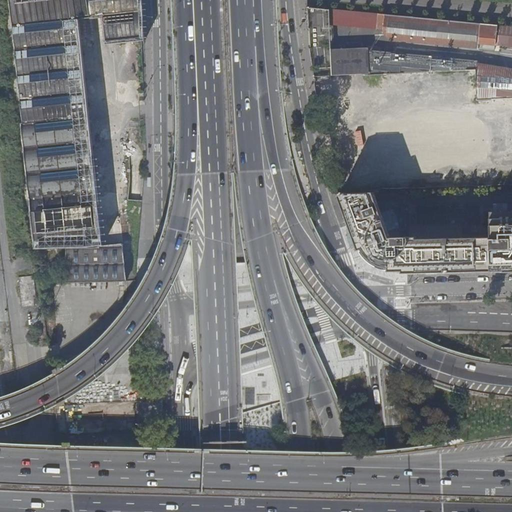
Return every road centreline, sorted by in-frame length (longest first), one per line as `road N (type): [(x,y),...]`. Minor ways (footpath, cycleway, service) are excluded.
road 1 (motorway): [(186,0),(186,174),(167,260),(94,362),(0,415)]
road 2 (motorway): [(511,374),(416,349),(319,271),(281,199),(246,53)]
road 3 (trunk): [(349,476),(0,468)]
road 4 (primary): [(158,0),(163,240),(175,305)]
road 5 (primary): [(351,290),(317,188),(285,0)]
road 6 (motorway): [(345,511),(338,446),(257,237)]
road 7 (motorway): [(286,511),(296,417),(257,237)]
road 8 (motorway): [(199,0),(212,239)]
road 9 (primary): [(365,326),(183,381)]
road 10 (primary): [(383,511),(365,326)]
road 11 (motorway): [(257,237),(246,53)]
road 12 (motorway): [(212,239),(220,423)]
road 13 (unclassified): [(175,305),(351,290)]
road 14 (trunk): [(511,451),(349,476)]
road 15 (trunk): [(511,480),(349,476)]
road 16 (residential): [(351,290),(511,286)]
road 17 (primary): [(183,381),(188,511)]
road 18 (primary): [(485,316),(401,316),(365,326)]
